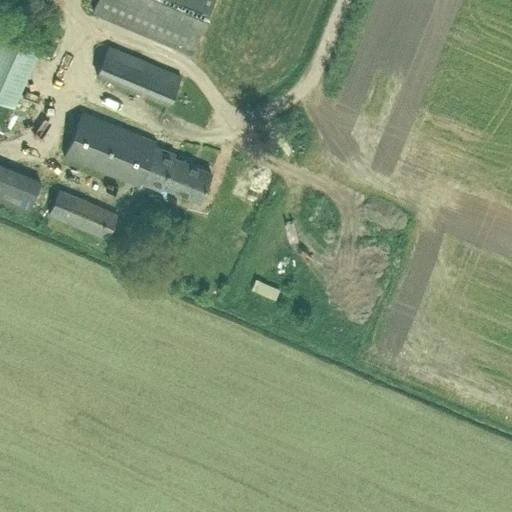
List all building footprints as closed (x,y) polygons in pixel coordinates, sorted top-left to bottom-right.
[(189,50),(208,0),(94,0),(91,10),(189,50)] [(0,33),(0,100),(12,105),(36,49),(0,33)] [(180,78),(107,46),(95,74),(168,106),(180,78)] [(156,140),(82,111),(65,153),(139,183),(141,180),(160,188),(163,185),(199,199),(211,170),(174,155),(175,152),(155,144),(156,140)] [(40,183),(0,164),(0,200),(27,213),(40,183)] [(116,214),(59,190),(48,215),(105,239),(116,214)] [(259,276),(254,287),(279,298),(284,287),(259,276)]
